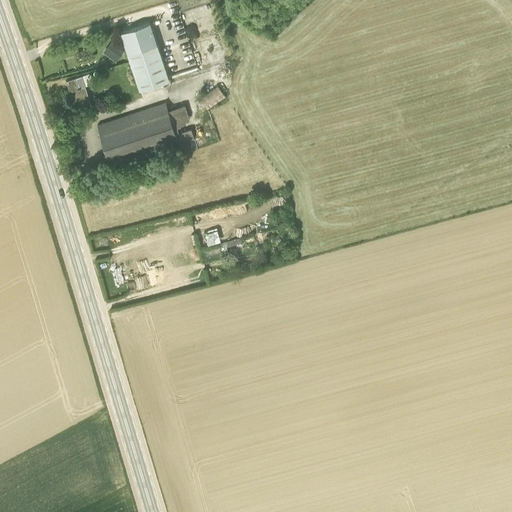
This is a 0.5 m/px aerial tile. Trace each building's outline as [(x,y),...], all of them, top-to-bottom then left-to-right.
[(140,90),(169,80),(150,23),(121,33),(140,90)] [(113,40),(105,50),(117,60),(125,51),(113,40)] [(85,86),(82,75),(75,78),(75,77),(66,80),(76,110),(92,105),(85,86)] [(208,110),(225,98),(216,85),(199,97),(208,110)] [(179,143),(168,110),(166,103),(98,124),(111,166),(179,144),(179,143)] [(192,128),(185,105),(168,110),(179,143),(194,139),(191,128),(192,128)] [(243,238),(222,239),(222,250),(243,249),(243,238)]
